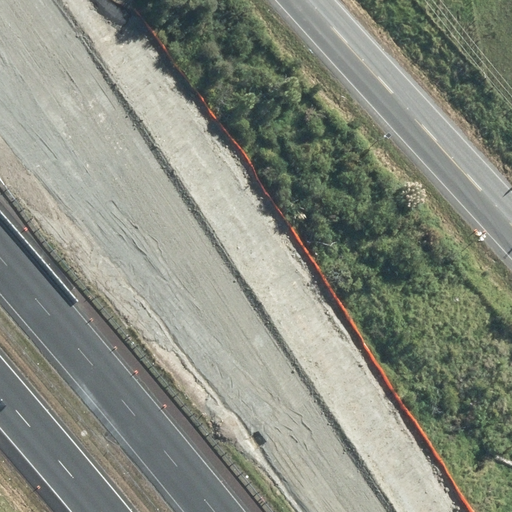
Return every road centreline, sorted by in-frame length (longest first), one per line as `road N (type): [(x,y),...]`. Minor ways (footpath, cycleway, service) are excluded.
road 1 (motorway): [(0,5),(189,247),(356,511)]
road 2 (motorway): [(0,257),(217,511)]
road 3 (secondary): [(511,222),(306,0)]
road 4 (motorway): [(105,511),(0,391)]
